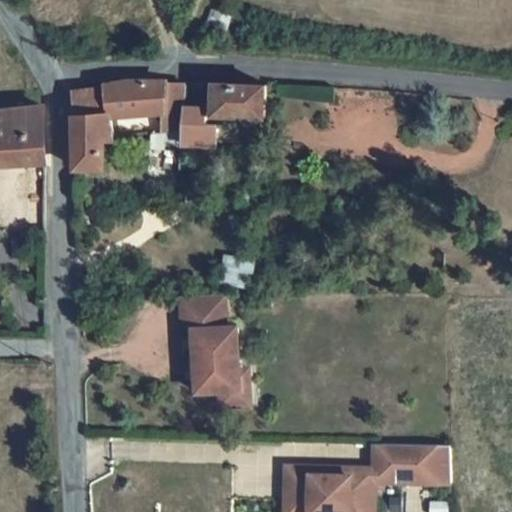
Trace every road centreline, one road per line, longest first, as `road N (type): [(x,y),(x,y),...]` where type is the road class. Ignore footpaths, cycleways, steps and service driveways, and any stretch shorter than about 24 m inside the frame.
road 1 (unclassified): [(51,77),(189,65),(511,91)]
road 2 (unclassified): [(51,77),(74,511)]
road 3 (unknown): [(71,435),(313,442)]
